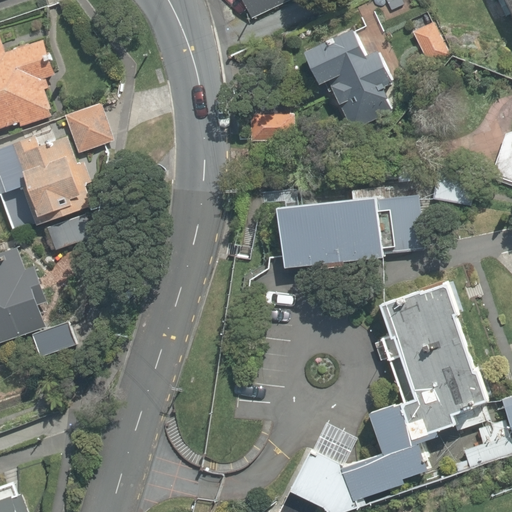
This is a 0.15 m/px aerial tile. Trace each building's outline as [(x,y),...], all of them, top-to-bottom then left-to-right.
[(288,0),(242,0),(251,18),(288,0)] [(511,0),(503,0),(511,18),(511,0)] [(434,20),(413,30),(428,61),(448,53),(444,38),(434,20)] [(353,128),(394,109),(381,84),(392,79),(377,48),(364,53),(351,26),(302,49),(318,81),(326,77),(339,101),(340,101),(353,128)] [(0,35),(0,128),(60,112),(39,34),(2,44),(0,35)] [(270,112),(251,112),(251,140),(296,139),(295,112),(291,112),(291,100),(270,100),(270,112)] [(36,221),(99,200),(83,152),(118,140),(105,102),(0,137),(0,196),(24,188),(36,221)] [(511,128),(505,131),(489,177),(511,184),(511,128)] [(437,177),(433,197),(473,204),(477,184),(437,177)] [(351,188),(352,193),(274,201),(282,264),(319,260),(319,264),(342,262),(342,257),(382,253),(382,252),(427,247),(420,197),(419,191),(395,193),(395,187),(384,188),(383,184),(351,188)] [(16,242),(0,246),(0,341),(42,329),(16,242)] [(485,400),(490,398),(478,365),(473,367),(455,315),(461,313),(449,280),(446,278),(420,287),(419,285),(378,299),(388,332),(380,334),(402,397),(366,409),(381,449),(345,462),(358,435),(327,420),(313,446),(309,445),(288,486),(291,488),(278,511),(336,511),(366,502),(363,494),(403,480),(402,475),(426,467),(420,450),(426,448),(422,437),(437,432),(436,427),(454,421),(457,428),(491,417),(485,400)] [(511,391),(501,395),(511,425),(511,391)] [(511,450),(511,434),(505,417),(479,426),(484,441),(465,448),(468,458),(453,464),(456,471),(511,450)] [(0,497),(0,511),(29,511),(21,490),(0,497)]
